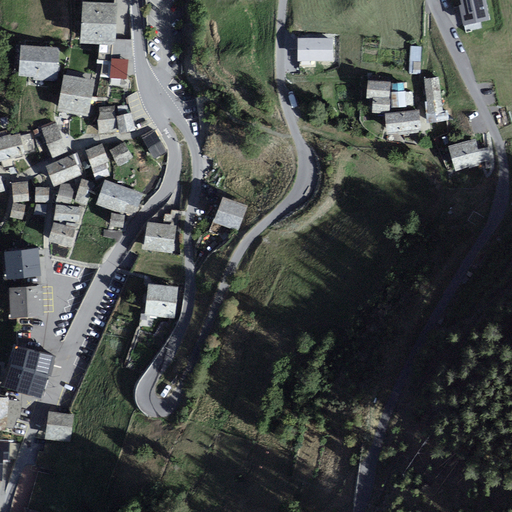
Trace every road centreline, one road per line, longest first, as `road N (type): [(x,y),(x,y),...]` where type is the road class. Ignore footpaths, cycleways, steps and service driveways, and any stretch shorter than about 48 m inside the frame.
road 1 (residential): [(151,101),(176,108),(193,136),(197,165),(194,299),(145,395),(167,406),(183,397),(241,253),(305,180),(284,98),(284,0)]
road 2 (residential): [(431,0),(496,132),(505,162),(503,207),(400,387),(363,511)]
road 3 (tertiary): [(151,101),(172,141),(173,180),(130,235),(53,384)]
road 4 (residential): [(7,511),(53,384)]
